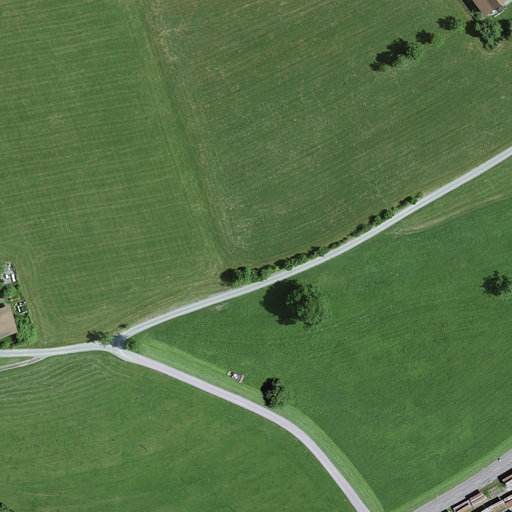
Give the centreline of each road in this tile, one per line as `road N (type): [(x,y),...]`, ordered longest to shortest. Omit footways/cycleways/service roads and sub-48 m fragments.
road 1 (track): [(46,352),(113,343),(331,257),(511,153)]
road 2 (track): [(360,511),(310,445),(277,420),(113,343)]
